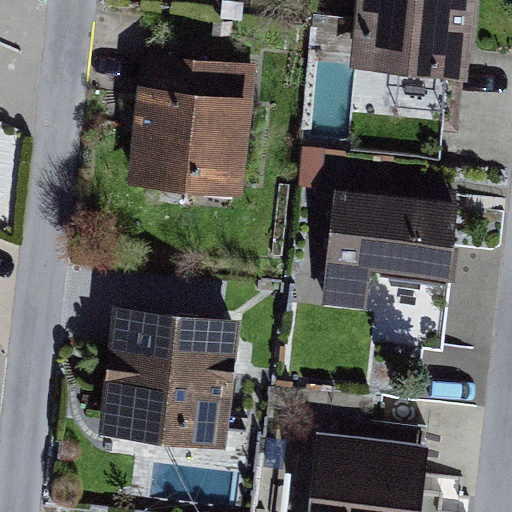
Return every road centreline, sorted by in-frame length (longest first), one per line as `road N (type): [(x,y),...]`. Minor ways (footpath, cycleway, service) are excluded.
road 1 (residential): [(14,511),(73,0)]
road 2 (residential): [(511,390),(497,511)]
